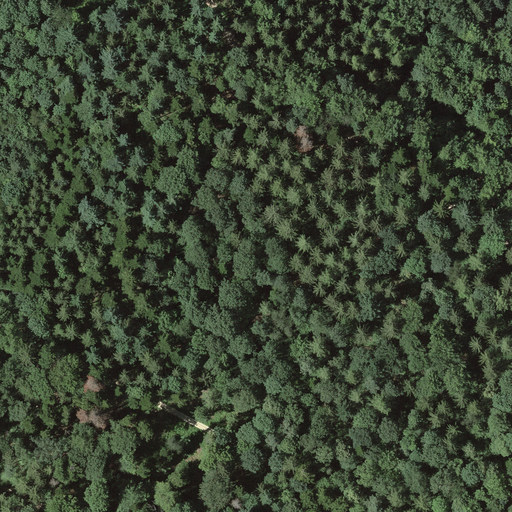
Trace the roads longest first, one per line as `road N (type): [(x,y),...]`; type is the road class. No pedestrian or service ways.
road 1 (track): [(453,511),(433,411),(302,281),(231,184),(118,90),(102,60),(122,0)]
road 2 (track): [(360,511),(0,320)]
road 3 (track): [(207,0),(236,45),(301,111),(511,241)]
